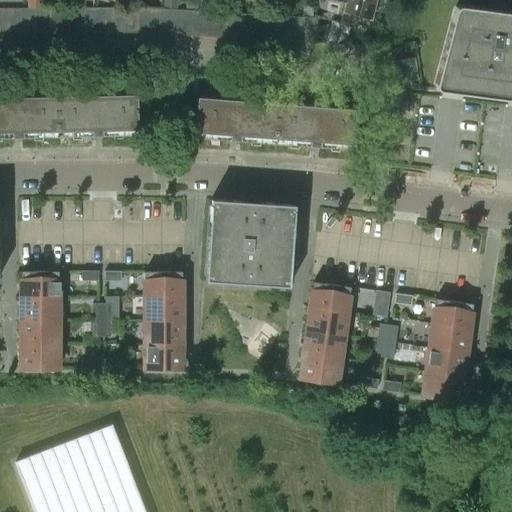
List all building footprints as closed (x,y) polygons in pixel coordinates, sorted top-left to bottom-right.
[(37,8),(41,8),(41,0),(27,0),(28,8),(37,8)] [(164,0),(163,7),(176,9),(177,0),(164,0)] [(233,0),(221,0),(219,9),(230,12),(233,0)] [(345,0),(345,2),(343,12),(339,24),(350,27),(352,19),(357,21),(358,16),(370,19),(375,0),(345,0)] [(507,2),(491,0),(488,0),(487,9),(460,5),(458,5),(457,6),(456,6),(454,7),(454,8),(453,9),(434,82),(434,84),(434,85),(434,87),(436,88),(437,89),(438,90),(511,99),(511,12),(506,11),(507,2)] [(139,7),(125,8),(125,33),(137,33),(138,33),(139,7)] [(153,8),(139,7),(138,33),(151,34),(153,8)] [(12,8),(0,8),(0,33),(12,33),(12,8)] [(24,8),(12,8),(12,33),(25,33),(24,8)] [(37,8),(28,8),(24,8),(25,33),(37,33),(37,8)] [(50,8),(41,8),(37,8),(37,33),(50,33),(50,8)] [(62,8),(50,8),(50,33),(62,33),(62,8)] [(75,8),(62,8),(62,33),(75,33),(75,8)] [(87,8),(75,8),(75,33),(88,33),(87,8)] [(100,8),(87,8),(88,33),(100,33),(100,8)] [(113,8),(100,8),(100,33),(113,33),(113,8)] [(125,8),(113,8),(113,33),(125,33),(125,8)] [(166,9),(153,8),(151,34),(164,34),(166,9)] [(178,10),(166,9),(164,34),(176,35),(178,10)] [(191,10),(178,10),(176,35),(189,36),(191,10)] [(204,11),(191,10),(189,36),(201,37),(204,11)] [(216,12),(204,11),(201,37),(214,37),(216,12)] [(229,13),(216,12),(214,37),(227,38),(229,13)] [(241,13),(229,13),(227,38),(239,39),(241,13)] [(254,14),(241,13),(239,39),(252,40),(254,14)] [(266,15),(254,14),(252,40),(264,40),(266,15)] [(266,15),(264,40),(277,41),(279,15),(266,15)] [(292,16),(279,15),(277,41),(289,42),(292,16)] [(304,17),(292,16),(289,42),(302,43),(304,17)] [(317,18),(304,17),(302,43),(315,43),(317,18)] [(335,43),(340,24),(332,22),(326,42),(335,43)] [(413,59),(393,61),(396,82),(416,80),(413,59)] [(135,95),(55,97),(56,136),(136,135),(135,95)] [(0,137),(56,136),(55,97),(0,97),(0,137)] [(276,103),(196,97),(193,137),(273,143),(276,103)] [(356,109),(276,103),(273,143),(353,149),(356,109)] [(210,199),(204,280),(288,286),(294,204),(210,199)] [(20,271),(20,295),(57,296),(57,271),(27,271),(20,271)] [(98,271),(81,271),(81,280),(97,280),(98,271)] [(120,271),(103,271),(103,280),(120,280),(120,271)] [(144,271),(144,296),(180,296),(180,271),(144,271)] [(313,281),(309,306),(346,311),(349,286),(313,281)] [(411,295),(395,293),(393,302),(410,305),(411,295)] [(20,295),(20,320),(57,320),(57,296),(20,295)] [(180,296),(144,296),(144,320),(180,320),(180,296)] [(435,298),(431,323),(468,328),(471,303),(435,298)] [(101,320),(101,303),(92,303),(91,320),(101,320)] [(111,320),(111,303),(101,303),(101,320),(111,320)] [(309,306),(306,330),(342,335),(346,311),(309,306)] [(373,306),(371,315),(385,317),(387,308),(373,306)] [(20,320),(20,344),(57,344),(57,320),(20,320)] [(101,336),(101,320),(91,320),(91,336),(101,336)] [(111,320),(101,320),(101,336),(110,336),(111,320)] [(180,320),(144,320),(144,344),(180,344),(180,320)] [(376,339),(385,341),(388,324),(378,323),(376,339)] [(431,323),(428,347),(464,352),(468,328),(431,323)] [(394,342),(397,325),(388,324),(385,341),(394,342)] [(342,335),(306,330),(302,354),(339,359),(342,335)] [(376,339),(374,356),(383,357),(385,341),(376,339)] [(394,342),(385,341),(383,357),(392,358),(394,342)] [(57,344),(20,344),(20,368),(57,368),(57,344)] [(180,344),(144,344),(144,369),(180,369),(180,344)] [(464,352),(428,347),(425,371),(461,376),(464,352)] [(339,359),(302,354),(299,378),(335,383),(339,359)] [(98,359),(81,359),(81,369),(98,369),(98,359)] [(120,359),(103,359),(103,369),(120,369),(120,359)] [(461,376),(425,371),(421,395),(458,400),(461,376)] [(360,377),(359,386),(376,389),(377,379),(360,377)] [(399,382),(383,380),(381,390),(398,392),(399,382)] [(145,511),(112,426),(13,463),(32,511),(145,511)]
